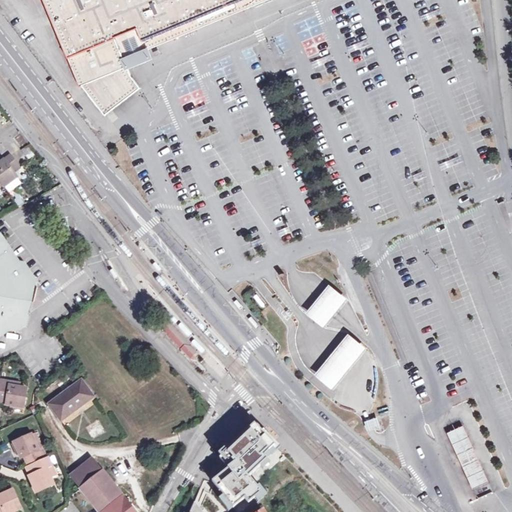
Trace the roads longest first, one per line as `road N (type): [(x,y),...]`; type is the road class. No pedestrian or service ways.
road 1 (secondary): [(294,382),(0,28)]
road 2 (secondary): [(0,51),(264,372)]
road 3 (residential): [(0,88),(56,162),(98,268),(225,409)]
road 4 (secondary): [(264,372),(401,511)]
road 5 (secondary): [(434,511),(294,382)]
road 6 (residential): [(225,409),(161,511)]
